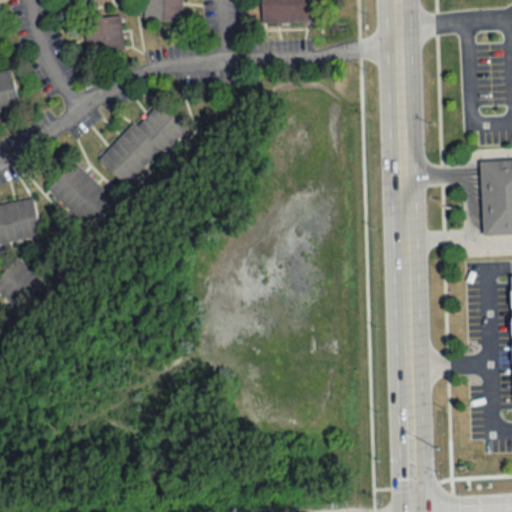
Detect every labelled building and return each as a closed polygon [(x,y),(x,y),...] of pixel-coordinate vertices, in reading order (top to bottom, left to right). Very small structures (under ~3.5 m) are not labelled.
[(144,0),(144,20),(182,21),(182,0),(144,0)] [(261,0),(262,22),(321,22),(321,0),(261,0)] [(87,52),(124,48),(120,15),(83,19),(87,52)] [(0,111),(18,107),(10,70),(0,72),(0,111)] [(132,122),(98,160),(129,187),(185,126),(158,102),(137,126),(132,122)] [(511,160),(480,161),(483,234),(511,233),(511,160)] [(88,229),(115,203),(74,161),(47,187),(88,229)] [(0,242),(39,237),(33,199),(0,203),(0,242)] [(0,274),(0,293),(15,308),(42,281),(17,257),(0,274)]
